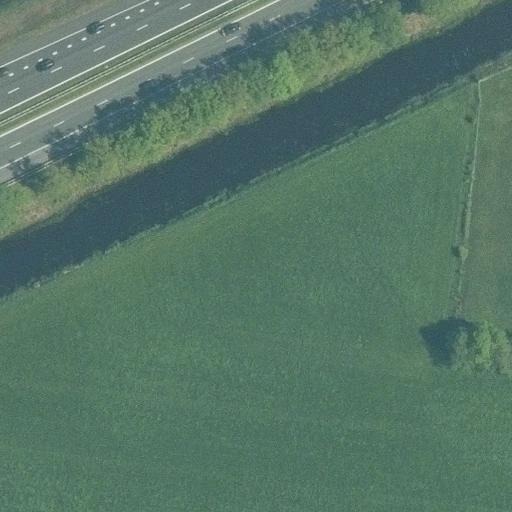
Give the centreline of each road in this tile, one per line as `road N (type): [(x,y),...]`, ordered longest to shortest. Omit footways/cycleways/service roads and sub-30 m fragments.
road 1 (motorway): [(0,146),(297,0)]
road 2 (motorway): [(202,0),(0,97)]
